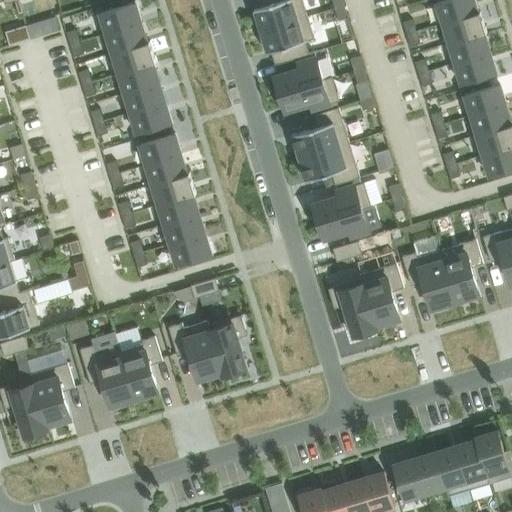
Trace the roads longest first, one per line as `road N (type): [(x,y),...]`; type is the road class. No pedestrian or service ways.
road 1 (residential): [(219,0),(346,419)]
road 2 (residential): [(125,485),(346,419)]
road 3 (residential): [(346,419),(511,369)]
